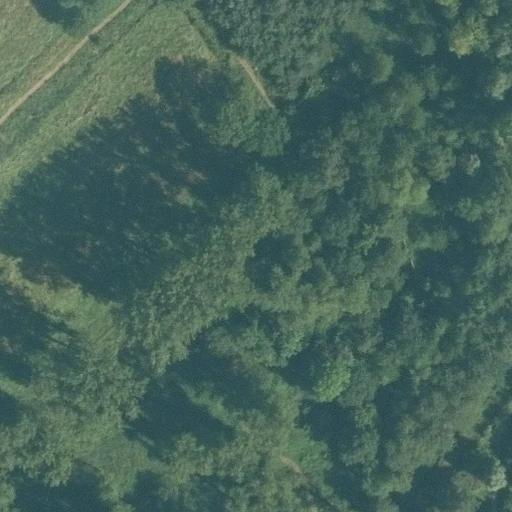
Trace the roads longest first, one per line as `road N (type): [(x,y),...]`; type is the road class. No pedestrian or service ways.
road 1 (track): [(123,0),(0,116)]
road 2 (track): [(511,379),(411,511)]
